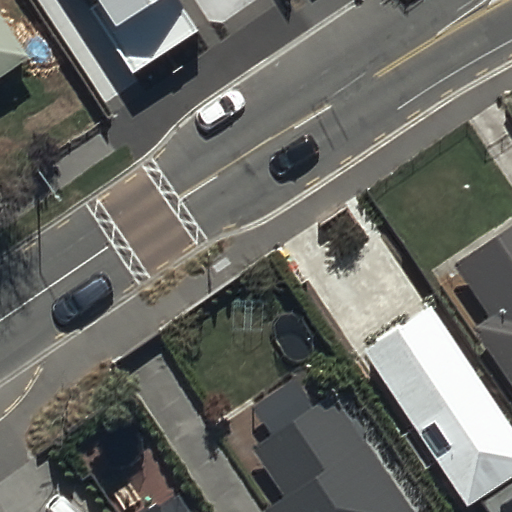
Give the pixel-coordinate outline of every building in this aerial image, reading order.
[(97,0),(98,1),(90,6),(132,71),(197,28),(178,0),(97,0)] [(0,88),(34,64),(0,16),(0,88)] [(490,322),(473,334),(511,391),(511,230),(455,270),(490,322)] [(511,511),(511,428),(430,305),(364,349),(468,506),(480,498),(488,511),(511,511)] [(287,503),(273,511),(412,511),(334,397),(253,453),(287,503)] [(192,511),(178,491),(147,511),(192,511)]
